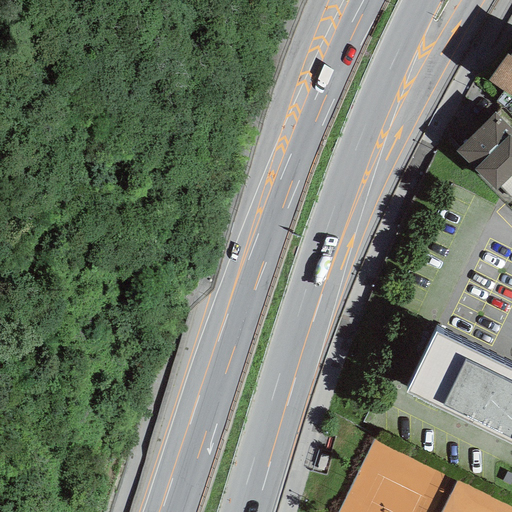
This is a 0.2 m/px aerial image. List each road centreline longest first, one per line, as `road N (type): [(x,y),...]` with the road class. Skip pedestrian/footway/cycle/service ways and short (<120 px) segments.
road 1 (primary): [(363,0),(290,164),(168,511)]
road 2 (primary): [(236,511),(328,219),(421,0)]
